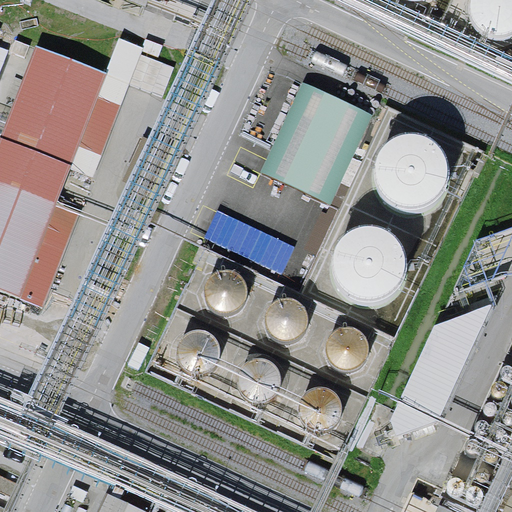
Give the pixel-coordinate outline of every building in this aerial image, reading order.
[(474,30),(480,37),(488,41),(496,43),(505,42),(511,38),(511,0),(475,0),(473,4),(470,13),(470,22),(474,30)] [(139,55),(134,84),(162,89),(167,60),(139,55)] [(0,288),(22,297),(104,84),(33,57),(0,141),(0,288)] [(303,78),(264,171),(335,201),(375,109),(303,78)] [(442,199),(446,188),(447,176),(444,164),(436,155),(426,148),(415,145),(402,146),(392,150),(384,158),(378,168),(376,179),(377,190),(382,200),(390,209),(400,214),(411,216),(423,214),(434,208),(442,199)] [(208,236),(282,271),(294,246),(221,210),(208,236)] [(405,264),(400,252),(390,243),(378,238),(366,237),(353,240),(343,248),(336,258),(332,269),(333,281),(336,292),(344,301),(353,308),(364,311),(376,311),(387,307),(397,300),(404,289),(407,276),(405,264)] [(206,311),(211,316),(217,320),(225,322),(232,321),(238,317),(243,312),(246,306),(247,299),(246,292),(243,286),(238,281),(231,278),(224,277),(217,279),(210,283),(205,288),(203,296),(203,303),(206,311)] [(388,418),(396,436),(442,422),(496,297),(434,320),(388,418)] [(268,338),(273,344),(279,348),(287,349),(294,348),(300,345),(305,340),(308,334),(309,327),(308,320),(305,313),(300,308),(293,305),(286,304),(279,306),(272,310),(267,316),(265,323),(265,331),(268,338)] [(328,367),(333,373),(340,377),(347,379),(354,378),(361,374),(366,369),(369,363),(370,356),(369,349),(365,343),(360,338),(354,335),(347,334),(339,335),(333,339),(328,345),(325,353),(326,360),(328,367)] [(179,370),(184,376),(191,380),(199,381),(206,380),(212,377),(217,372),(220,366),(221,359),(220,352),(217,345),(212,340),(205,337),(198,336),(191,338),(184,342),(179,348),(177,355),(177,363),(179,370)] [(241,397),(246,403),(253,407),(261,409),(268,408),(274,404),(279,399),(282,393),(283,386),(282,379),(279,373),(274,368),(267,365),(260,364),(253,365),(246,369),(241,375),(239,383),(239,390),(241,397)] [(302,427),(307,433),(314,437),(321,438),(328,437),(334,434),(340,429),(343,422),(344,415),(343,408),(339,402),(334,397),(328,394),(321,393),(313,395),(307,399),(302,405),(299,412),(299,420),(302,427)] [(132,511),(104,499),(98,511),(132,511)]
